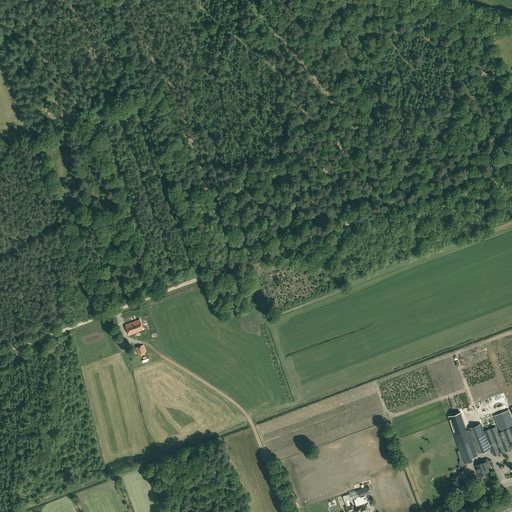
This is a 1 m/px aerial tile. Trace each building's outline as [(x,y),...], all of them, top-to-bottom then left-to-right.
[(125,324),(129,335),(144,329),(140,319),(125,324)] [(138,354),(146,351),(143,344),(135,347),(138,354)] [(494,454),(511,448),(508,442),(511,440),(511,427),(498,432),(495,426),(484,431),(494,454)] [(463,460),(459,461),(461,466),(464,465),(464,463),(470,461),(469,459),(478,456),(472,438),(469,430),(454,435),(457,443),(463,460)] [(479,478),(485,476),(484,474),(488,472),(486,466),(490,465),(487,459),(483,460),(484,462),(476,465),(479,473),(478,474),(479,478)] [(461,475),(452,478),(455,487),(464,484),(463,480),(464,480),(465,479),(464,478),(468,476),(465,469),(462,471),(463,474),(461,475)] [(369,486),(357,490),(359,496),(371,492),(369,486)]
